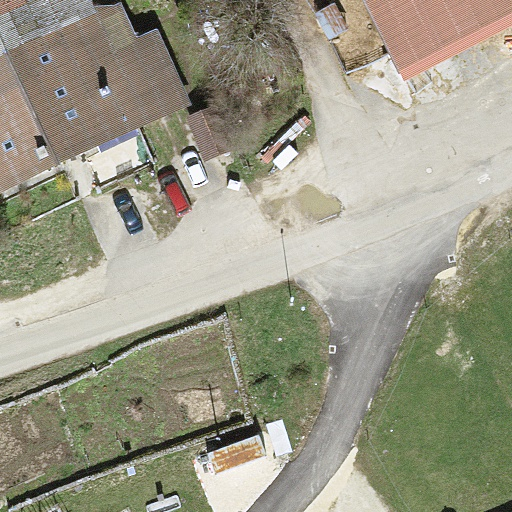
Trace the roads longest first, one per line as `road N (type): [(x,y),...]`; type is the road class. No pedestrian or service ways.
road 1 (residential): [(0,326),(398,189)]
road 2 (residential): [(286,511),(344,456),(398,273),(398,189)]
road 3 (residential): [(398,189),(511,149)]
